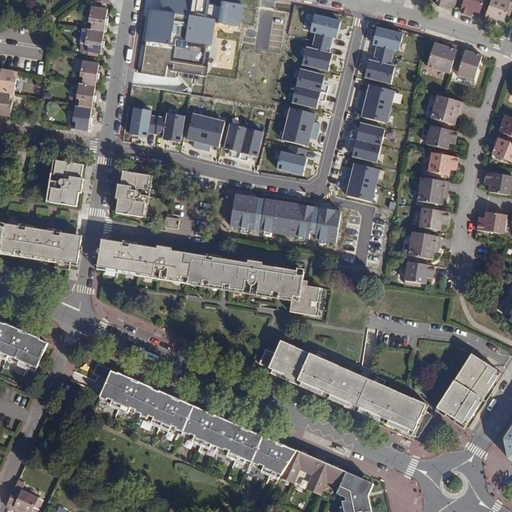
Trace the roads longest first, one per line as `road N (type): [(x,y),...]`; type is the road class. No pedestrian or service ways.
road 1 (residential): [(105,145),(310,188),(323,178),(366,3)]
road 2 (tertiary): [(77,319),(432,478)]
road 3 (residential): [(0,496),(77,319)]
road 4 (residential): [(77,319),(105,145)]
road 5 (residential): [(465,200),(488,98),(510,47)]
road 6 (residential): [(510,47),(366,3)]
road 7 (residential): [(105,145),(129,0)]
